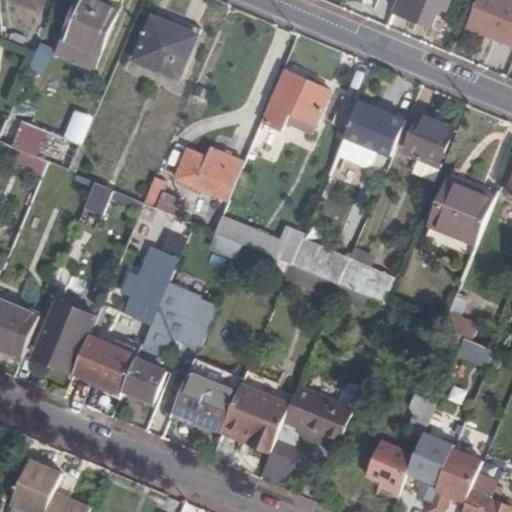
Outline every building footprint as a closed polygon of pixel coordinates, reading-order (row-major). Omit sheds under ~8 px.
[(47,0),(20,0),(43,10),(47,0)] [(125,10),(101,0),(84,0),(61,53),(99,69),(125,10)] [(401,0),(397,10),(435,26),(442,7),(451,11),(455,0),(401,0)] [(504,42),(511,44),(511,2),(507,0),(483,0),(474,23),(507,36),(504,42)] [(206,37),(159,18),(140,62),(186,82),(206,37)] [(338,93),(289,72),(268,123),(286,131),(294,114),(322,127),(338,93)] [(396,118),(364,105),(351,137),(343,155),(370,167),(376,164),(382,151),(396,118)] [(430,159),(447,166),(462,131),(425,117),(410,151),(423,156),(420,163),(427,166),(430,159)] [(276,131),(264,126),(248,164),(246,168),(257,174),(276,131)] [(76,132),(59,167),(75,174),(91,138),(76,132)] [(182,179),(233,199),(246,168),(248,164),(214,150),(210,159),(193,152),(182,179)] [(22,151),(18,163),(45,171),(49,159),(22,151)] [(170,183),(160,180),(149,205),(159,209),(170,183)] [(435,227),(481,246),(501,199),(453,180),(435,227)] [(116,202),(120,193),(100,184),(89,211),(109,219),(116,202)] [(116,202),(146,213),(149,205),(120,193),(116,202)] [(225,219),(219,234),(297,266),(307,243),(308,238),(289,231),(283,243),(225,219)] [(353,261),(307,243),(297,266),(343,286),(353,261)] [(400,280),(353,261),(343,286),(348,288),(389,305),(400,280)] [(291,280),(342,302),(348,288),(343,286),(297,266),(291,280)] [(142,363),(130,391),(159,403),(172,374),(161,369),(175,334),(189,340),(187,345),(199,350),(217,306),(173,287),(164,309),(142,363)] [(0,348),(27,360),(45,318),(0,298),(0,348)] [(98,318),(64,304),(41,358),(59,365),(58,369),(75,375),(98,318)] [(483,329),(452,315),(447,329),(470,339),(476,341),(483,329)] [(499,351),(470,339),(464,353),(494,365),(499,351)] [(142,363),(92,343),(79,375),(112,389),(110,394),(126,401),(130,391),(142,363)] [(305,389),(253,369),(248,382),(299,403),(305,389)] [(178,411),(227,431),(228,430),(231,422),(244,392),(194,373),(178,411)] [(253,441),(278,451),(281,444),(290,422),(299,403),(248,382),(244,392),(231,422),(257,433),(253,441)] [(351,388),(343,406),(360,413),(367,395),(365,388),(358,385),(351,388)] [(343,406),(305,389),(299,403),(290,422),(304,428),(346,445),(360,413),(343,406)] [(228,430),(253,441),(257,433),(231,422),(228,430)] [(302,434),(343,452),(346,445),(304,428),(302,434)] [(420,458),(413,475),(429,481),(422,498),(436,504),(458,450),(459,447),(430,435),(420,458)] [(302,452),(281,444),(278,451),(273,462),(294,471),(302,452)] [(381,494),(401,502),(413,475),(420,458),(386,444),(372,477),(386,483),(381,494)] [(436,504),(432,511),(448,511),(455,498),(471,504),(476,491),(488,463),(458,450),(436,504)] [(96,511),(60,496),(68,477),(36,463),(17,507),(19,508),(29,511),(96,511)] [(511,511),(511,506),(476,491),(471,504),(467,511),(511,511)]
